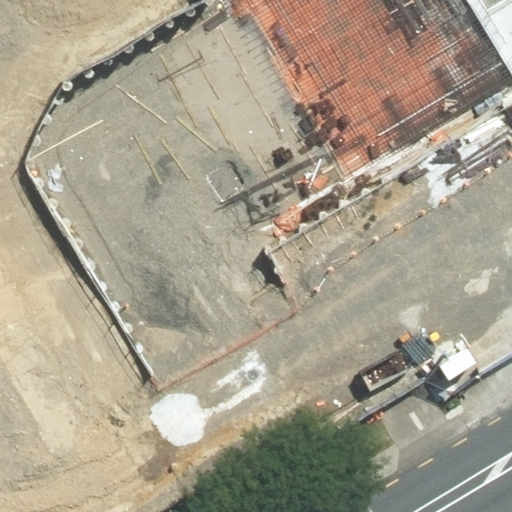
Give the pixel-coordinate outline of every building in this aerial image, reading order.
[(0,0),(0,88),(95,30),(87,17),(115,0),(0,0)] [(268,0),(145,73),(196,159),(268,117),(357,269),(452,213),(327,0),(268,0)] [(7,149),(0,153),(0,198),(26,184),(7,149)] [(200,179),(47,267),(134,416),(252,348),(258,358),(332,315),(270,207),(230,230),(200,179)] [(0,511),(63,511),(79,503),(41,441),(51,435),(0,352),(0,511)]
